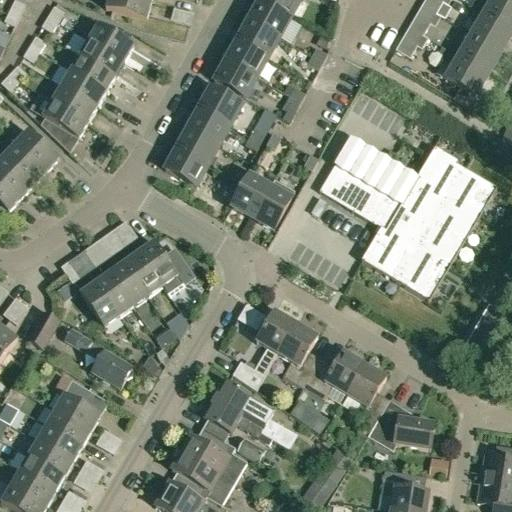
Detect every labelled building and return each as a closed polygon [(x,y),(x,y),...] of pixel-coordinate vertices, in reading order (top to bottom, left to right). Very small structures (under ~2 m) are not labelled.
[(150,4),(135,0),(107,0),(105,11),(146,22),(150,4)] [(259,0),(258,3),(289,21),(300,0),(259,0)] [(436,17),(436,16),(442,5),(434,0),(426,0),(422,9),(436,17)] [(511,1),(509,0),(492,0),(489,6),(481,1),(475,10),(511,31),(511,1)] [(9,14),(19,19),(24,8),(14,3),(9,14)] [(289,21),(258,3),(246,23),(278,41),(289,21)] [(47,20),(57,26),(63,16),(53,10),(47,20)] [(471,37),(501,54),(511,34),(511,31),(475,10),(469,20),(478,26),(471,37)] [(19,19),(9,14),(4,24),(14,29),(19,19)] [(416,18),(409,30),(423,39),(430,26),(416,18)] [(57,26),(47,20),(41,30),(51,35),(57,26)] [(278,41),(246,23),(235,43),(267,61),(278,41)] [(122,65),(132,49),(96,28),(87,44),(122,65)] [(410,61),(417,49),(421,51),(427,41),(423,39),(409,30),(403,41),(396,53),(410,61)] [(449,54),(488,76),(501,54),(471,37),(464,49),(455,44),(449,54)] [(29,50),(38,55),(44,46),(35,40),(29,50)] [(267,61),(235,43),(224,63),(256,81),(267,61)] [(122,65),(87,44),(78,59),(113,80),(122,65)] [(38,55),(29,50),(23,59),(32,65),(38,55)] [(315,50),(310,59),(321,65),(326,56),(315,50)] [(488,76),(449,54),(443,64),(452,69),(445,81),(475,99),(488,76)] [(113,80),(78,59),(69,74),(104,95),(113,80)] [(317,72),(321,65),(310,59),(306,66),(317,72)] [(256,81),(224,63),(213,83),(245,101),(256,81)] [(17,69),(8,78),(16,86),(25,77),(17,69)] [(104,95),(69,74),(60,89),(95,110),(104,95)] [(16,86),(8,78),(1,86),(9,94),(16,86)] [(51,104),(86,125),(95,110),(60,89),(51,104)] [(209,90),(197,112),(229,129),(241,107),(209,90)] [(288,99),(299,105),(304,96),(293,90),(288,99)] [(40,128),(69,155),(86,125),(51,104),(38,97),(29,112),(44,121),(40,128)] [(299,105),(288,99),(284,106),(295,112),(299,105)] [(197,112),(186,132),(218,149),(229,129),(197,112)] [(248,140),(259,146),(264,137),(253,131),(248,140)] [(186,132),(175,152),(207,169),(218,149),(186,132)] [(14,146),(44,176),(57,162),(26,133),(14,146)] [(274,151),(279,140),(272,136),(266,146),(274,151)] [(350,139),(317,194),(379,230),(359,263),(386,279),(428,304),(480,217),(495,191),(456,167),(458,163),(434,149),(418,177),(416,179),(350,139)] [(259,146),(248,140),(245,147),(256,153),(259,146)] [(44,176),(14,146),(1,158),(32,188),(44,176)] [(207,169),(175,152),(164,172),(196,189),(207,169)] [(317,161),(309,157),(303,168),(311,172),(317,161)] [(32,188),(1,158),(0,159),(0,180),(20,200),(32,188)] [(236,175),(232,183),(241,188),(245,180),(236,175)] [(249,178),(232,210),(253,221),(270,190),(249,178)] [(20,200),(0,180),(0,206),(8,214),(20,200)] [(232,183),(227,191),(236,196),(241,188),(232,183)] [(270,190),(253,221),(273,232),(294,195),(274,184),(271,190),(270,190)] [(119,228),(130,245),(137,240),(125,224),(119,228)] [(124,249),(130,245),(119,228),(112,233),(124,249)] [(170,302),(185,291),(173,273),(165,262),(151,243),(136,254),(162,290),(170,302)] [(90,248),(102,265),(108,260),(96,244),(90,248)] [(95,269),(102,265),(90,248),(84,253),(95,269)] [(162,290),(136,254),(122,264),(148,300),(162,290)] [(175,255),(165,262),(173,273),(183,267),(175,255)] [(68,264),(61,269),(73,285),(79,281),(68,264)] [(148,300),(122,264),(108,274),(134,311),(148,300)] [(134,311),(108,274),(94,284),(120,321),(134,311)] [(120,321),(94,284),(79,294),(105,331),(120,321)] [(3,316),(9,321),(22,305),(16,300),(3,316)] [(22,305),(9,321),(16,326),(28,310),(22,305)] [(503,315),(488,307),(484,314),(499,323),(503,315)] [(256,345),(267,352),(254,373),(265,379),(277,358),(296,326),(274,313),(256,345)] [(499,323),(484,314),(480,321),(495,330),(499,323)] [(44,315),(28,342),(42,351),(58,323),(44,315)] [(480,321),(476,328),(490,337),(495,330),(480,321)] [(296,326),(277,358),(291,366),(283,380),(303,392),(321,363),(309,355),(318,340),(296,326)] [(490,337),(476,328),(472,336),(486,344),(490,337)] [(0,362),(17,340),(3,329),(0,332),(0,362)] [(105,353),(69,333),(63,344),(98,363),(91,376),(120,392),(132,371),(104,355),(105,353)] [(467,343),(482,351),(486,344),(472,336),(467,343)] [(467,343),(463,350),(478,359),(482,351),(467,343)] [(474,366),(478,359),(463,350),(459,357),(474,366)] [(345,400),(364,367),(344,355),(334,371),(321,363),(303,392),(324,405),(332,392),(345,400)] [(233,378),(255,393),(256,394),(265,379),(254,373),(240,365),(233,378)] [(373,431),(389,404),(378,396),(386,380),(364,367),(345,400),(359,408),(353,418),(373,431)] [(55,413),(91,434),(100,419),(89,412),(96,400),(70,385),(63,397),(64,397),(55,413)] [(273,417),(250,404),(252,401),(224,385),(222,388),(218,388),(216,393),(217,396),(213,403),(262,432),(259,436),(289,453),(297,438),(269,423),(273,417)] [(204,418),(204,419),(203,420),(231,436),(235,428),(257,441),(259,436),(262,432),(213,403),(209,410),(206,410),(203,415),(204,418)] [(299,403),(289,417),(299,423),(309,409),(299,403)] [(393,455),(397,449),(430,453),(434,428),(409,424),(411,416),(389,404),(373,431),(368,441),(393,455)] [(91,434),(55,413),(46,428),(82,450),(91,434)] [(82,450),(46,428),(37,443),(73,465),(82,450)] [(235,451),(232,449),(202,432),(196,443),(191,440),(181,456),(219,479),(234,487),(246,466),(232,457),(235,451)] [(104,433),(100,440),(118,450),(122,443),(104,433)] [(114,457),(118,450),(100,440),(96,447),(114,457)] [(73,465),(37,443),(28,459),(64,480),(73,465)] [(234,487),(219,479),(181,456),(172,473),(181,479),(175,489),(203,505),(206,500),(221,509),(234,487)] [(64,480),(28,459),(19,474),(55,495),(64,480)] [(480,482),(511,487),(511,464),(483,460),(480,482)] [(82,470),(100,480),(104,474),(86,463),(82,470)] [(100,480),(82,470),(78,477),(96,487),(100,480)] [(389,511),(426,511),(429,495),(412,493),(414,478),(384,473),(380,497),(392,499),(389,511)] [(10,489),(47,510),(55,495),(19,474),(10,489)] [(476,505),(493,508),(492,511),(511,511),(511,487),(480,482),(476,505)] [(158,511),(199,511),(203,505),(175,489),(169,486),(155,510),(158,511)] [(45,511),(47,510),(10,489),(1,505),(13,511),(45,511)] [(65,501),(82,511),(86,504),(69,494),(65,501)] [(81,511),(82,511),(65,501),(61,507),(68,511),(81,511)]
